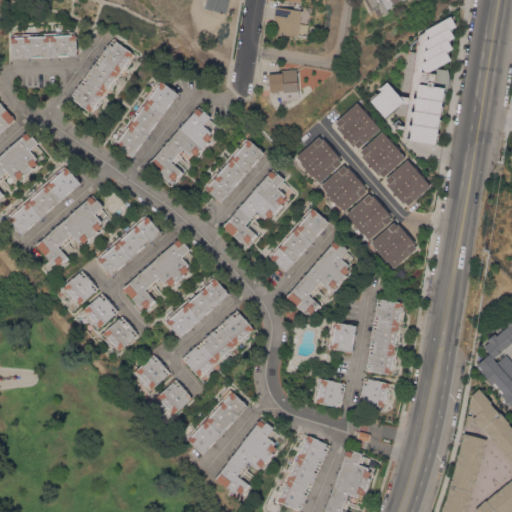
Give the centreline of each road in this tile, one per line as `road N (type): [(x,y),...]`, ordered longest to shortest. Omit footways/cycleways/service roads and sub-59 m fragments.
road 1 (primary): [(399,511),(421,448),(464,228),(499,0)]
road 2 (residential): [(345,0),(329,61),(247,46)]
